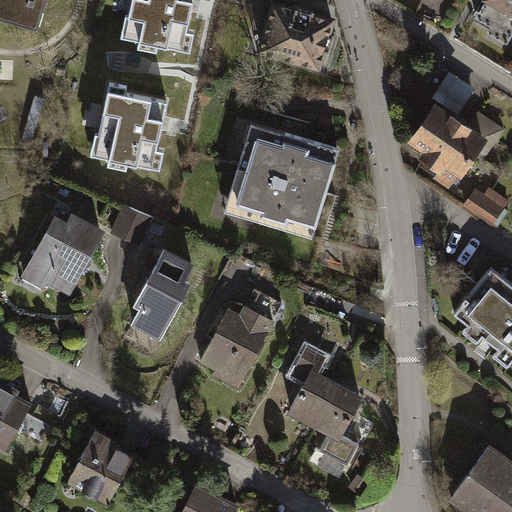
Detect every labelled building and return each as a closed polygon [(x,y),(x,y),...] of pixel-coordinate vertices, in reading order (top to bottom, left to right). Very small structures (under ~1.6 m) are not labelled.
[(0,0),(0,18),(38,29),(46,0),(0,0)] [(131,0),(124,37),(139,40),(138,47),(157,51),(158,44),(190,51),(195,31),(187,30),(193,0),(131,0)] [(511,0),(486,0),(477,17),(511,36),(511,33),(511,0)] [(294,7),(275,1),(261,48),(318,65),(323,49),(329,51),(334,35),(327,33),(332,18),(312,12),(312,10),(295,5),(294,7)] [(475,88),(449,70),(431,97),(457,114),(475,88)] [(127,84),(110,80),(94,154),(109,158),(108,164),(127,169),(128,162),(160,168),(164,149),(157,148),(167,100),(126,91),(127,84)] [(46,98),(35,95),(21,139),(32,142),(46,98)] [(467,126),(437,105),(413,138),(428,149),(424,155),(441,166),(435,174),(450,185),(473,151),(483,136),(467,126)] [(505,128),(478,109),(467,126),(483,136),(473,151),(484,159),(505,128)] [(283,142),(258,135),(238,202),(263,209),(261,218),(260,217),(259,220),(312,236),(339,147),(286,131),(285,133),(286,133),(283,142)] [(486,200),(475,192),(466,204),(494,223),(509,201),(493,190),(486,200)] [(151,216),(124,204),(112,232),(139,243),(151,216)] [(72,216),(68,224),(56,217),(29,268),(69,289),(101,231),(72,216)] [(142,304),(133,320),(161,335),(189,282),(184,279),(192,264),(164,249),(136,301),(142,304)] [(511,287),(489,269),(467,296),(466,295),(462,299),(464,300),(454,312),(511,357),(511,287)] [(243,377),(283,303),(255,288),(240,315),(228,309),(201,359),(218,369),(220,364),(243,377)] [(311,371),(315,373),(324,356),(306,347),(293,370),(307,378),(311,371)] [(316,421),(336,384),(315,373),(311,371),(307,378),(291,408),(316,421)] [(18,390),(0,380),(0,444),(6,448),(31,402),(15,394),(18,390)] [(336,384),(316,421),(331,429),(320,449),(347,464),(359,443),(342,434),(361,397),(336,384)] [(119,443),(95,430),(69,480),(108,501),(132,456),(117,448),(119,443)] [(511,511),(511,462),(488,445),(453,493),(479,511),(511,511)] [(206,496),(194,490),(182,511),(232,511),(237,504),(209,490),(206,496)]
